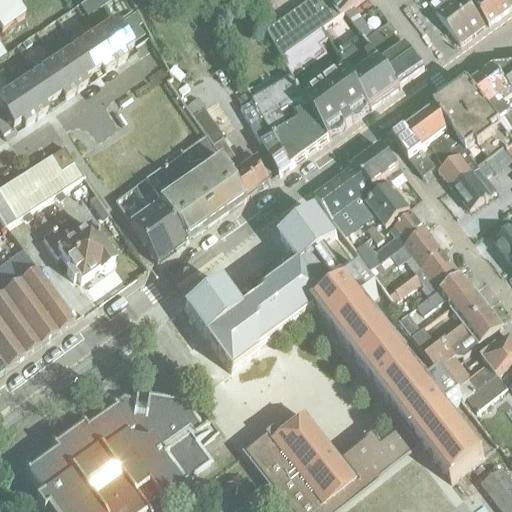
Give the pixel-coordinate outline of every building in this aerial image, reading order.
[(10,0),(0,0),(0,33),(2,36),(25,20),(10,0)] [(117,0),(93,0),(79,9),(87,21),(118,1),(117,0)] [(325,0),(318,0),(268,34),(285,59),(323,33),(339,22),(325,0)] [(464,0),(453,0),(435,13),(459,47),(484,29),(464,0)] [(502,0),(475,0),(473,2),(490,23),(509,8),(502,0)] [(511,0),(502,0),(509,8),(511,6),(511,0)] [(355,10),(345,17),(363,41),(372,36),(355,10)] [(339,22),(323,33),(329,43),(347,74),(371,113),(400,92),(381,66),(363,41),(345,17),(339,22)] [(123,27),(3,110),(21,137),(141,54),(123,27)] [(285,59),(283,61),(295,81),(327,57),(321,49),(329,43),(323,33),(285,59)] [(400,92),(425,74),(405,49),(381,66),(400,92)] [(511,60),(509,56),(490,69),(506,90),(509,95),(511,92),(511,60)] [(228,69),(215,76),(220,86),(233,78),(228,69)] [(490,69),(469,85),(485,106),(506,90),(490,69)] [(311,96),(305,99),(329,142),(371,113),(347,74),(337,78),(335,74),(309,93),(311,96)] [(293,165),(329,142),(305,99),(290,78),(253,101),(269,127),(293,165)] [(198,102),(184,112),(191,121),(203,112),(205,111),(198,102)] [(431,109),(404,130),(418,148),(445,128),(431,109)] [(191,121),(190,121),(205,141),(226,173),(236,165),(222,143),(223,142),(203,112),(191,121)] [(0,135),(3,140),(13,133),(0,113),(0,135)] [(276,176),(293,165),(269,127),(254,138),(276,176)] [(376,151),(354,167),(367,185),(389,168),(376,151)] [(226,173),(224,174),(243,198),(264,182),(246,157),(236,165),(226,173)] [(460,158),(439,175),(469,212),(490,196),(460,158)] [(215,161),(157,203),(185,241),(243,198),(224,174),(215,161)] [(51,162),(0,194),(0,221),(7,231),(82,182),(84,183),(85,183),(75,168),(61,177),(51,162)] [(315,196),(334,221),(372,192),(367,185),(354,167),(315,196)] [(156,262),(185,241),(157,203),(129,224),(156,262)] [(310,217),(276,243),(298,273),(333,248),(310,217)] [(70,225),(42,243),(57,263),(60,261),(69,273),(65,276),(73,287),(77,284),(81,290),(98,277),(100,279),(117,267),(91,230),(79,238),(70,225)] [(420,449),(447,483),(479,458),(335,279),(316,294),(298,273),(293,265),(237,305),(219,279),(178,308),(230,375),(312,315),(394,415),(420,449)] [(34,272),(0,296),(0,375),(72,323),(34,272)] [(248,393),(256,406),(281,391),(273,378),(248,393)] [(54,460),(25,480),(41,502),(35,508),(37,511),(140,511),(133,503),(148,492),(155,502),(177,488),(183,497),(193,486),(196,479),(211,467),(199,453),(219,439),(209,426),(202,430),(183,406),(149,401),(148,407),(121,404),(111,412),(114,416),(86,438),(83,433),(53,456),(54,460)] [(302,410),(243,455),(289,511),(342,511),(420,449),(394,415),(339,457),(302,410)] [(496,511),(511,511),(511,499),(503,473),(486,479),(496,511)]
